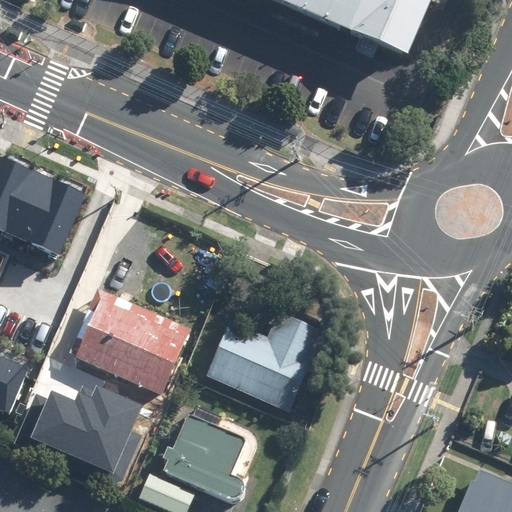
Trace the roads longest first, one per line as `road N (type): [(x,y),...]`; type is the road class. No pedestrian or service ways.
road 1 (tertiary): [(488,259),(403,428),(358,480)]
road 2 (tertiary): [(184,154),(321,184),(424,191)]
road 3 (tertiary): [(0,75),(184,154)]
road 4 (tertiary): [(338,240),(231,191),(184,154)]
road 5 (tertiary): [(443,170),(511,53)]
road 6 (tertiary): [(389,357),(367,289),(338,240)]
road 7 (tertiary): [(358,480),(389,357)]
